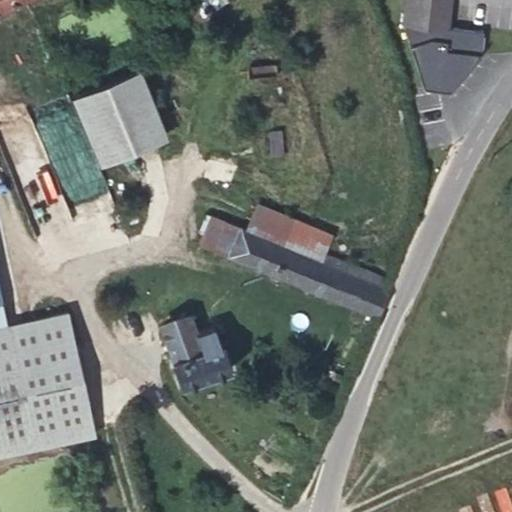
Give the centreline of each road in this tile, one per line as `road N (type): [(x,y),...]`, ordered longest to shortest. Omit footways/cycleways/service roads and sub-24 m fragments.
road 1 (tertiary): [(511,89),(447,196),(381,342),(325,511)]
road 2 (track): [(343,511),(511,441)]
